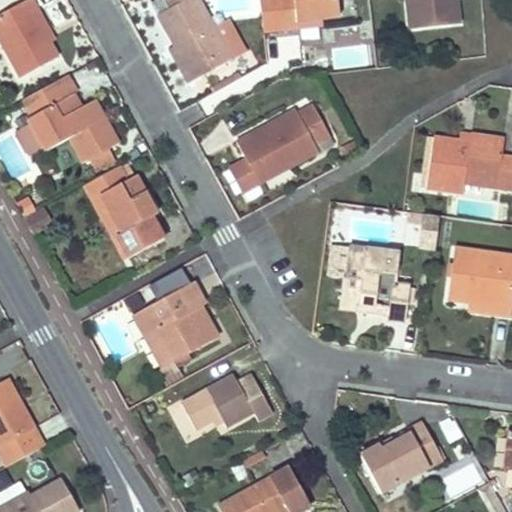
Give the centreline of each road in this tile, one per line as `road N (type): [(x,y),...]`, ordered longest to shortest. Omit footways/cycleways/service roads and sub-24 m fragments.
road 1 (residential): [(97,0),(282,339),(310,355),(361,366),(511,386)]
road 2 (residential): [(0,255),(139,511)]
